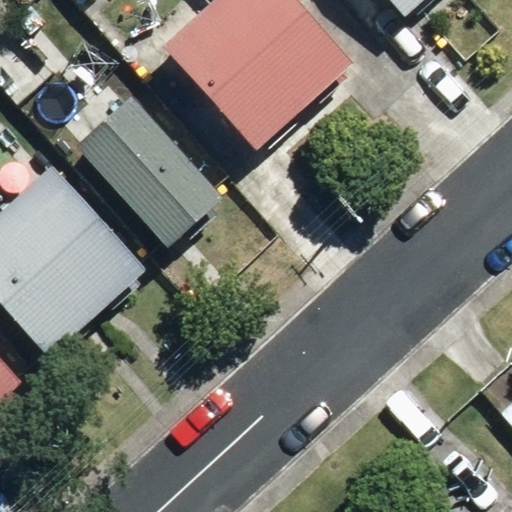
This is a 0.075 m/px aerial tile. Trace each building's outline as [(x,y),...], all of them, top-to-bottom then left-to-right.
[(283,0),(223,0),(160,57),(255,162),(351,75),(283,0)] [(432,0),(377,0),(402,27),(432,0)] [(130,106),(75,156),(168,258),(223,209),(130,106)] [(51,177),(0,222),(0,314),(48,368),(145,281),(51,177)] [(0,371),(0,410),(19,393),(0,371)] [(511,377),(483,404),(511,435),(511,377)]
